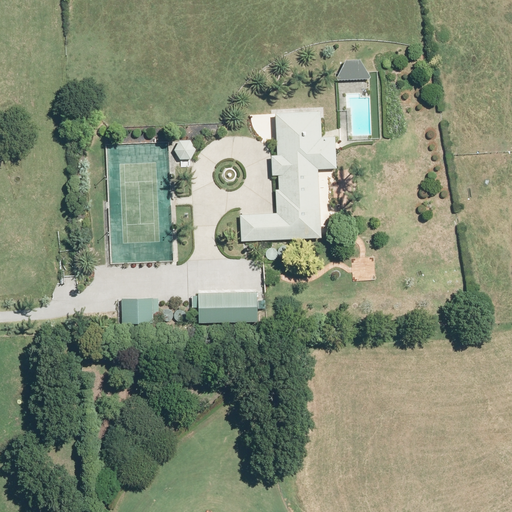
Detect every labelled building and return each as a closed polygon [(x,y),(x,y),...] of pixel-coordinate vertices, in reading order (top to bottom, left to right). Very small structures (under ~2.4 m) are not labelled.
[(344,63),(334,73),(334,86),(369,87),(369,74),(358,63),(344,63)] [(320,117),(275,117),(275,159),(270,159),(270,181),(275,181),(275,216),(240,216),(239,244),(321,244),(319,174),(335,174),(334,141),(320,141),(320,117)] [(189,143),(178,143),(171,154),(179,166),(189,166),(195,154),(189,143)] [(257,295),(196,298),(198,330),(258,327),(257,295)] [(153,299),(117,301),(118,328),(154,326),(153,299)]
